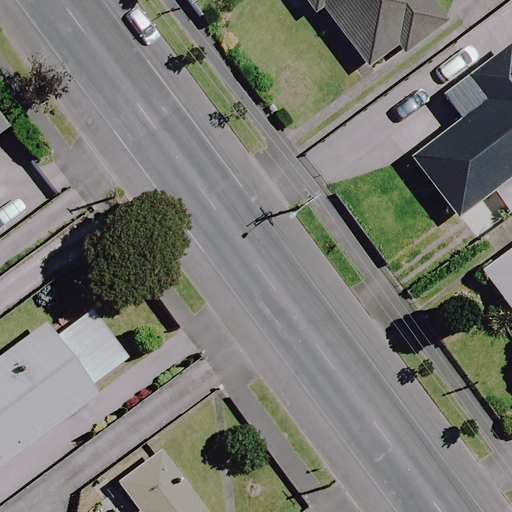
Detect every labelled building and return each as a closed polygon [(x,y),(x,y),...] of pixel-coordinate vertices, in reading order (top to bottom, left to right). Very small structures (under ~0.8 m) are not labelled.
[(306,0),(372,83),(447,23),(428,0),(306,0)] [(455,222),(492,194),(511,219),(511,60),(506,52),(440,103),(459,127),(410,164),(455,222)] [(511,248),(477,274),(511,322),(511,248)] [(0,471),(95,400),(43,330),(0,362),(0,471)] [(201,511),(164,455),(115,488),(131,511),(201,511)]
